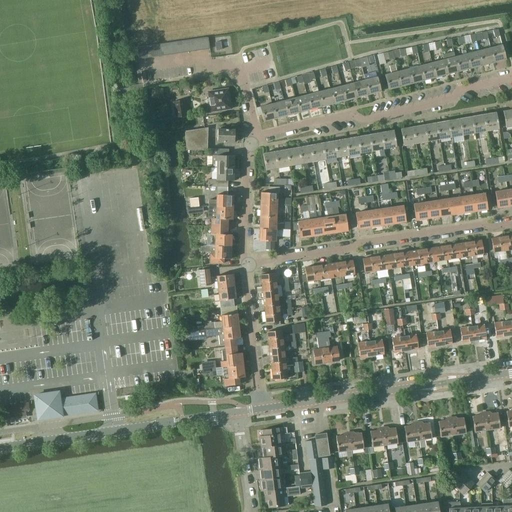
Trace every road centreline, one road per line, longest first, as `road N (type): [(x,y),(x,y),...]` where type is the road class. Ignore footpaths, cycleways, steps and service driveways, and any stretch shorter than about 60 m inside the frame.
road 1 (residential): [(245,264),(511,223)]
road 2 (residential): [(258,135),(352,114),(366,120),(511,76)]
road 3 (tertiary): [(261,408),(511,372)]
road 4 (tertiary): [(0,447),(238,412)]
road 5 (residential): [(258,135),(239,71),(201,60),(144,66)]
road 6 (residential): [(261,408),(245,264)]
road 7 (residential): [(245,264),(246,147),(258,135)]
